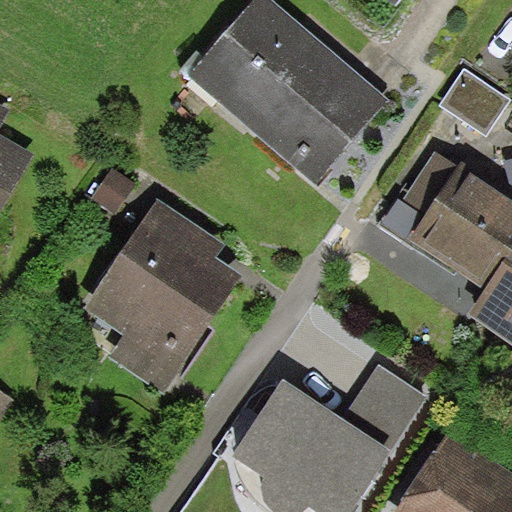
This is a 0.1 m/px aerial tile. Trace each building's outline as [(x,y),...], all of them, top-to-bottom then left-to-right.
[(269,0),(255,0),(189,80),(318,188),(390,101),(269,0)] [(464,69),(439,107),(486,138),(510,100),(464,69)] [(0,216),(35,157),(0,136),(0,128),(11,109),(0,102),(0,216)] [(511,267),(511,204),(473,178),(476,173),(462,163),(459,169),(438,154),(406,200),(426,214),(408,241),(485,294),(506,263),(511,267)] [(225,244),(159,200),(86,311),(125,337),(110,359),(165,395),(243,278),(215,259),(225,244)] [(511,267),(506,263),(485,294),(470,316),(511,344),(511,267)] [(380,366),(343,421),(392,453),(427,398),(380,366)] [(343,421),(284,382),(232,460),(264,480),(264,484),(263,487),(262,492),(262,499),(265,506),(268,511),(307,511),(310,510),(312,511),(354,511),(393,454),(392,453),(343,421)] [(0,390),(0,422),(15,401),(0,390)] [(511,511),(511,476),(447,435),(398,511),(511,511)]
